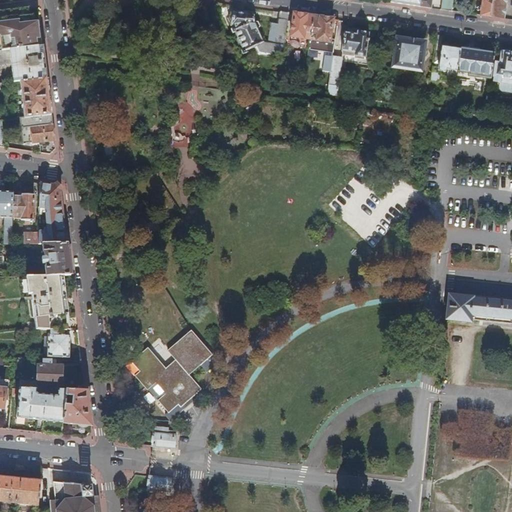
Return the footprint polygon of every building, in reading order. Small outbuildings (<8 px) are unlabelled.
[(414,6),(431,9),(431,0),(390,0),(390,3),(414,6)] [(441,0),(440,10),(450,11),(451,0),(441,0)] [(483,0),(481,16),(490,17),(492,0),(484,0),(483,0)] [(492,0),(490,17),(503,19),(503,16),(504,16),(505,9),(503,8),(504,0),(492,0)] [(0,51),(37,47),(36,41),(34,23),(33,15),(29,16),(28,8),(0,11),(0,51)] [(288,14),(280,12),(279,20),(287,21),(288,14)] [(233,26),(234,31),(245,26),(249,34),(256,30),(253,25),(253,16),(233,14),(231,15),(229,20),(231,26),(233,26)] [(302,16),(293,14),(291,36),(309,38),(313,17),(302,16)] [(313,17),(309,38),(313,39),(329,41),(332,20),(329,20),(313,17)] [(275,45),(283,46),(287,21),(279,20),(278,25),(275,45)] [(267,44),(275,45),(278,25),(270,24),(267,44)] [(245,26),(234,31),(243,51),(241,52),(243,55),(246,54),(245,52),(252,48),(254,51),(260,48),(274,51),(275,45),(267,44),(262,43),(256,30),(249,34),(245,26)] [(364,58),(368,35),(356,33),(357,36),(344,34),(342,52),(354,55),(354,56),(364,58)] [(419,70),(423,44),(397,41),(393,67),(419,70)] [(44,60),(42,46),(37,47),(0,51),(0,65),(11,64),(14,83),(19,82),(46,78),(44,60)] [(437,69),(432,68),(430,81),(438,82),(440,72),(444,73),(444,76),(449,77),(450,71),(456,71),(460,50),(441,47),(437,69)] [(494,55),(460,50),(456,71),(469,73),(469,76),(490,78),(494,55)] [(511,56),(511,57),(511,55),(502,54),(501,57),(497,56),(493,82),(499,83),(498,89),(511,90),(511,56)] [(325,56),(319,94),(326,95),(332,57),(325,56)] [(341,58),(332,57),(326,95),(336,96),(341,58)] [(50,106),(46,78),(19,82),(22,102),(19,102),(19,104),(22,104),(23,109),(20,110),(21,113),(23,113),(24,118),(51,115),(50,106)] [(419,87),(417,108),(426,109),(429,89),(419,87)] [(55,149),(51,115),(24,118),(20,118),(24,144),(39,143),(40,153),(50,155),(55,149)] [(55,186),(40,184),(39,208),(45,208),(47,220),(39,220),(39,234),(39,244),(42,244),(67,245),(60,191),(55,186)] [(12,197),(12,193),(0,192),(0,218),(5,219),(4,244),(11,244),(11,235),(11,219),(12,197)] [(22,197),(12,197),(11,219),(21,219),(21,221),(33,221),(33,195),(22,195),(22,197)] [(99,198),(91,199),(99,261),(116,260),(115,250),(109,251),(108,245),(104,240),(99,198)] [(39,244),(39,234),(24,234),(24,244),(39,244)] [(71,276),(67,245),(42,244),(43,253),(44,253),(46,268),(45,268),(46,276),(60,276),(64,276),(71,276)] [(46,276),(30,277),(36,330),(46,330),(50,330),(66,331),(60,276),(46,276)] [(70,331),(64,276),(60,276),(66,331),(70,331)] [(511,511),(511,304),(473,300),(472,299),(449,297),(447,320),(471,323),(471,321),(511,324),(511,511)] [(49,338),(46,338),(45,355),(48,355),(48,357),(53,358),(69,358),(70,336),(66,335),(66,331),(50,330),(50,335),(49,335),(49,338)] [(146,390),(148,389),(154,382),(164,394),(158,400),(169,412),(166,415),(170,421),(183,408),(180,406),(191,396),(194,400),(199,395),(196,391),(200,387),(188,373),(201,363),(204,366),(207,369),(216,361),(215,360),(218,358),(213,352),(212,353),(191,330),(168,350),(175,359),(173,361),(165,368),(147,348),(131,361),(139,371),(134,376),(146,390)] [(56,367),(56,361),(53,361),(48,360),(39,360),(38,385),(47,385),(61,385),(62,367),(56,367)] [(154,382),(148,389),(158,400),(164,394),(154,382)] [(65,401),(66,391),(58,391),(58,398),(42,396),(36,395),(37,390),(20,390),(17,418),(63,423),(65,406),(65,401)] [(89,426),(85,392),(66,391),(65,401),(69,401),(70,397),(73,397),(72,407),(68,407),(65,406),(63,423),(80,425),(82,426),(84,426),(85,425),(89,426)] [(183,408),(194,400),(191,396),(180,406),(183,408)] [(155,434),(167,436),(168,427),(156,426),(155,434)] [(150,448),(152,448),(173,451),(175,437),(167,436),(155,434),(152,434),(150,448)] [(0,477),(0,506),(18,508),(18,505),(39,507),(41,482),(0,477)] [(148,477),(147,477),(145,491),(169,494),(170,481),(164,479),(161,479),(148,477)] [(55,501),(50,502),(50,511),(100,511),(98,497),(93,497),(92,487),(78,486),(78,485),(73,484),(67,484),(67,485),(53,483),(55,501)]
